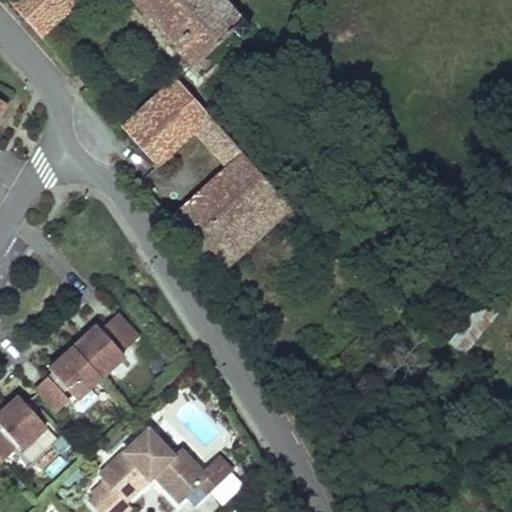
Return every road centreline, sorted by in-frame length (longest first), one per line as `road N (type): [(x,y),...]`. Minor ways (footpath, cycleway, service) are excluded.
road 1 (residential): [(68,152),(134,213),(320,511)]
road 2 (residential): [(0,25),(44,77),(68,152)]
